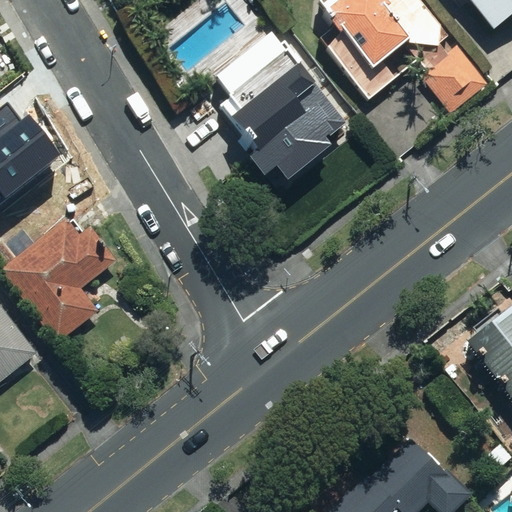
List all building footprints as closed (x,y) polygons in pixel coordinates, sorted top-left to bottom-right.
[(481,89),(405,0),(389,0),(375,13),(363,0),(324,0),(305,17),(330,46),(318,56),(362,107),(406,69),(448,117),(481,89)] [(497,37),(511,25),(511,0),(458,0),(463,6),(470,2),(497,37)] [(268,39),(219,83),(234,99),(221,110),(232,124),(222,133),(248,162),(243,166),(259,184),(272,173),(282,184),(297,171),(301,175),(321,157),(315,151),(340,128),(298,80),(306,72),(283,46),(278,51),(268,39)] [(0,198),(57,152),(27,116),(21,122),(6,103),(0,108),(0,198)] [(56,228),(0,275),(0,290),(52,352),(93,317),(76,297),(113,266),(84,231),(69,243),(56,228)] [(511,316),(503,305),(448,349),(511,428),(511,427),(511,316)] [(0,384),(30,360),(0,324),(0,384)] [(444,472),(408,436),(327,511),(418,511),(429,502),(439,511),(453,511),(472,493),(447,468),(444,472)]
